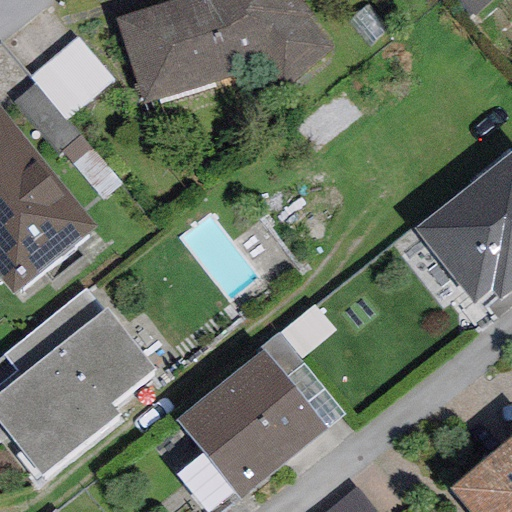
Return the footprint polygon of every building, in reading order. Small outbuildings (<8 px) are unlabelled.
[(189,0),(115,23),(143,107),(261,70),(283,94),(332,53),(307,24),(312,19),(296,0),(189,0)] [(75,130),(122,91),(82,43),(35,82),(75,130)] [(0,118),(0,287),(13,304),(96,237),(0,118)] [(511,157),(414,234),(473,310),(492,296),(499,305),(511,294),(511,157)] [(107,315),(0,398),(0,429),(40,481),(119,420),(111,410),(154,376),(107,315)] [(176,426),(239,505),(328,434),(264,355),(176,426)] [(511,511),(511,444),(450,496),(463,511),(511,511)]
